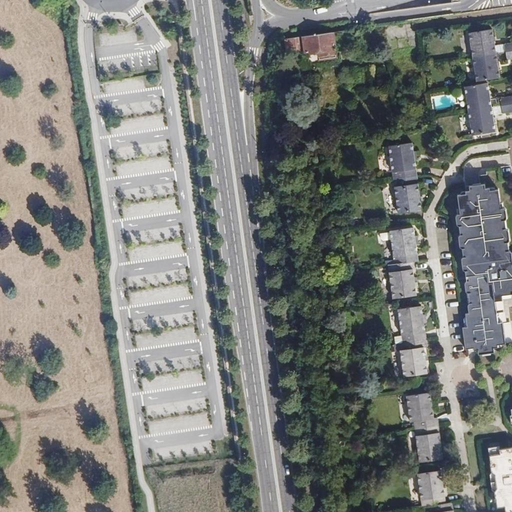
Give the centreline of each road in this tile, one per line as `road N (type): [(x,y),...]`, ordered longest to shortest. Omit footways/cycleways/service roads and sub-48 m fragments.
road 1 (primary): [(197,0),(268,511)]
road 2 (primary): [(290,511),(239,150)]
road 3 (residential): [(455,406),(432,209),(465,153),(511,145)]
road 4 (unclassified): [(239,150),(249,134),(259,0)]
road 5 (primary): [(239,150),(218,0)]
